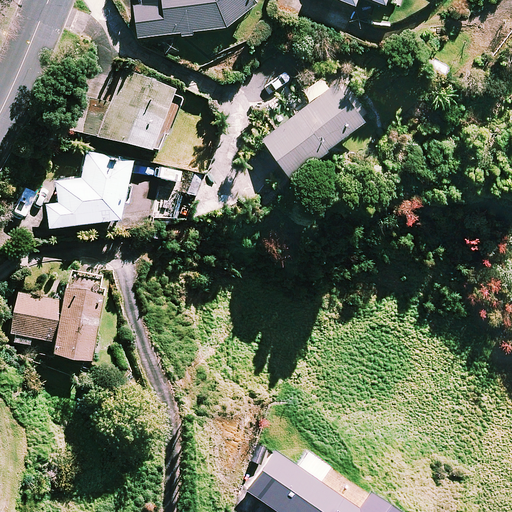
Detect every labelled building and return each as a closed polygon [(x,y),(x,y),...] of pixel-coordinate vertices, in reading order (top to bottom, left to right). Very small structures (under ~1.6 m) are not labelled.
[(226,20),(252,0),(142,0),(142,1),(133,2),(137,33),(226,20)] [(365,115),(327,65),(300,86),(310,99),(263,136),(292,172),(365,115)] [(180,88),(119,72),(110,104),(81,96),(72,129),(155,151),(160,132),(168,134),(180,88)] [(130,159),(84,150),(79,177),(41,182),(46,227),(117,218),(120,201),(122,201),(130,159)] [(178,192),(158,188),(153,220),(173,223),(178,192)] [(100,293),(62,285),(59,301),(17,292),(7,340),(28,345),(30,336),(53,341),(51,352),(86,360),(100,293)] [(296,467),(272,451),(245,490),(277,511),(400,511),(370,491),(358,509),(318,481),(328,467),(307,452),(296,467)]
